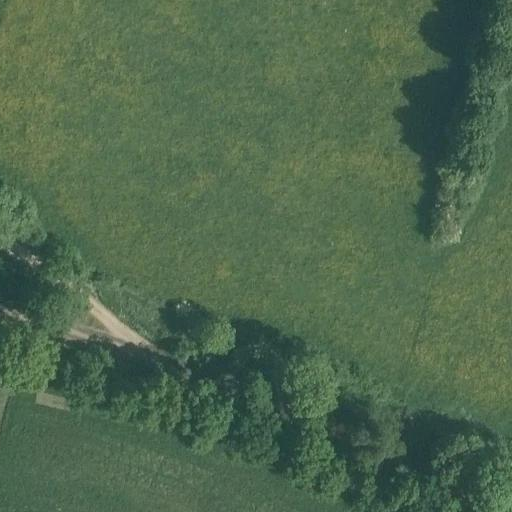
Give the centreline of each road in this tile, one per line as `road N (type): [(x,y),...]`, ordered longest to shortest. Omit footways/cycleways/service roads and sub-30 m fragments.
road 1 (track): [(0,324),(133,350),(499,511)]
road 2 (track): [(133,350),(0,240)]
